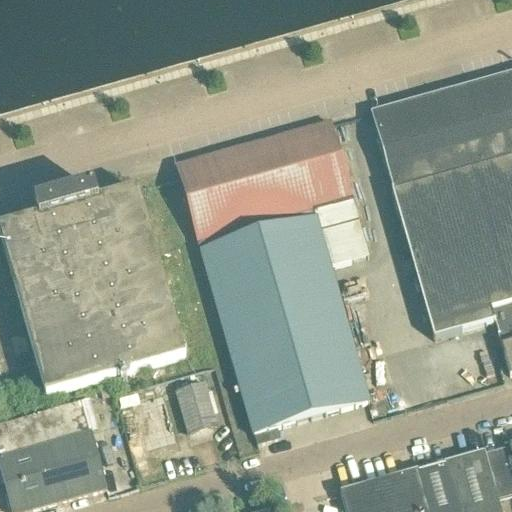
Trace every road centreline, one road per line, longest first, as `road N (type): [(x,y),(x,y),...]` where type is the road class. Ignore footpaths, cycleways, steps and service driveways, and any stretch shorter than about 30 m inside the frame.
road 1 (residential): [(511,33),(0,179)]
road 2 (residential): [(511,407),(135,511)]
